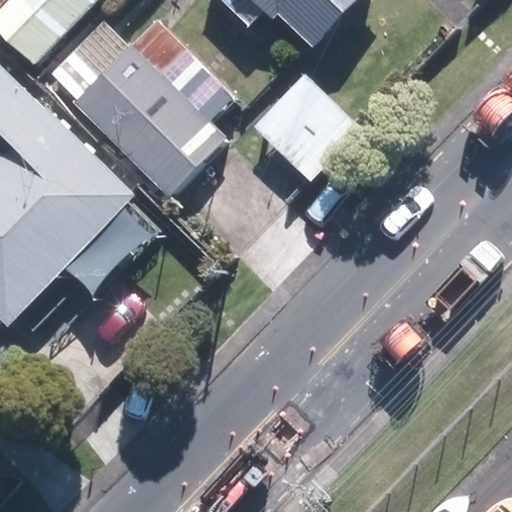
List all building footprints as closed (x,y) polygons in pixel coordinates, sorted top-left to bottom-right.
[(0,0),(0,32),(33,64),(96,0),(0,0)] [(252,0),(272,18),(277,13),(312,46),(356,0),(252,0)] [(75,105),(167,195),(224,139),(105,20),(51,74),(79,101),(75,105)] [(0,149),(0,323),(2,321),(7,326),(133,193),(0,66),(0,138),(5,144),(0,149)] [(252,129),(296,171),(347,117),(302,76),(252,129)]
